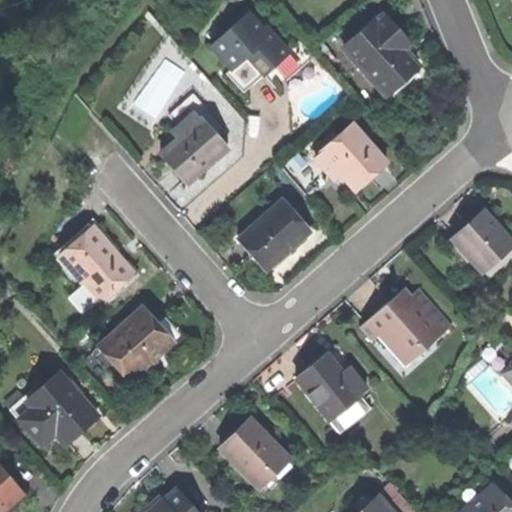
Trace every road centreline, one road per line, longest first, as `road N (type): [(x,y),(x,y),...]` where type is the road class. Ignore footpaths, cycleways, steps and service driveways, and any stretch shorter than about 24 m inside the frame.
road 1 (residential): [(504,125),(259,336)]
road 2 (residential): [(259,336),(107,474),(79,511)]
road 3 (residential): [(259,336),(112,171)]
road 4 (residential): [(449,0),(504,125)]
